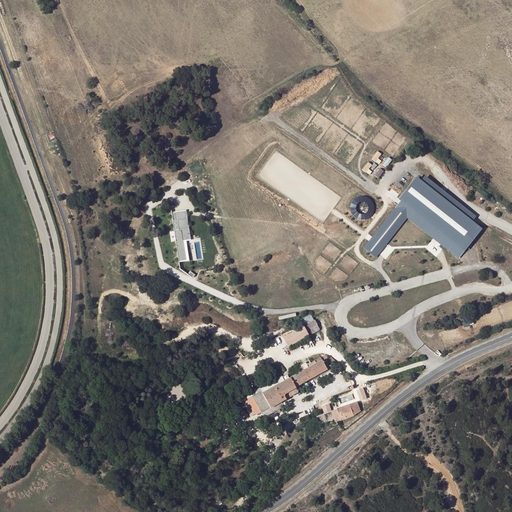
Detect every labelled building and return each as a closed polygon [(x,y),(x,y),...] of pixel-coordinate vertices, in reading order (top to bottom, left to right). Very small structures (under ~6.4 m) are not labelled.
[(373,159),(377,161),(382,153),(378,150),(373,159)] [(384,165),(388,167),(393,159),(389,157),(384,165)] [(369,161),(363,169),(367,173),(373,165),(369,161)] [(380,167),(376,176),(381,179),(385,170),(380,167)] [(425,176),(421,182),(473,222),(478,216),(425,176)] [(417,179),(366,245),(378,254),(407,216),(460,257),(466,248),(462,245),(478,225),(473,222),(421,182),(417,179)] [(351,212),(353,215),(356,218),(360,220),(364,220),(368,219),(371,217),(374,213),(375,209),(375,205),(373,201),(370,198),(367,196),(363,196),(359,196),(356,198),(353,201),(351,204),(351,208),(351,212)] [(188,240),(191,240),(187,210),(173,212),(179,262),(191,260),(188,240)] [(462,245),(466,248),(482,228),(478,225),(462,245)] [(464,323),(466,327),(475,323),(473,319),(464,323)] [(282,338),(288,347),(320,330),(314,320),(282,338)] [(222,344),(218,346),(223,357),(226,356),(222,344)] [(257,416),(264,412),(281,402),(298,393),(296,387),(327,370),(320,358),(307,365),(308,368),(284,381),(281,376),(246,396),(257,416)] [(178,374),(152,388),(155,392),(159,390),(158,389),(180,377),(178,374)] [(281,402),(264,412),(267,416),(284,407),(281,402)] [(356,402),(317,417),(319,423),(334,417),(336,422),(361,413),(356,402)] [(325,413),(333,410),(330,403),(323,406),(325,413)] [(173,415),(181,428),(186,425),(180,414),(179,415),(178,413),(173,415)]
